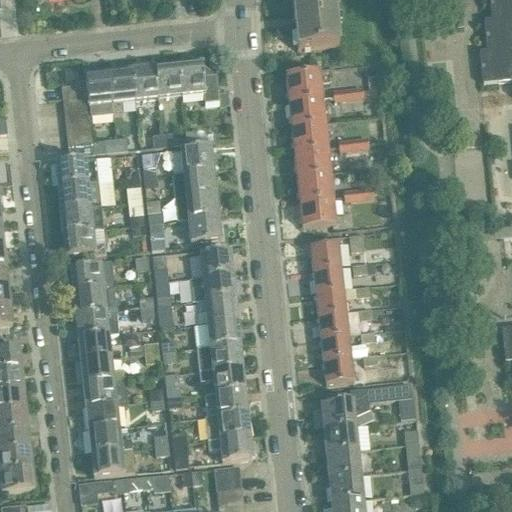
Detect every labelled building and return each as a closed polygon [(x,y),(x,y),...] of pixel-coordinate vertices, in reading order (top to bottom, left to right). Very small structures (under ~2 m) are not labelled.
[(284,0),(285,8),(290,7),(294,39),(289,40),(290,55),(295,54),(337,50),(331,0),(284,0)] [(511,0),(486,0),(489,24),(481,25),(484,55),(478,56),(481,87),(510,85),(511,100),(511,0)] [(200,68),(176,71),(179,100),(203,98),(204,107),(218,105),(218,109),(229,108),(227,95),(217,96),(215,80),(212,80),(212,77),(204,70),(201,71),(200,68)] [(138,75),(130,76),(133,105),(156,103),(152,73),(154,73),(153,69),(138,71),(138,75)] [(154,73),(152,73),(156,103),(179,100),(176,71),(154,73)] [(130,76),(106,78),(111,118),(121,117),(119,106),(133,105),(130,76)] [(283,80),(286,106),(319,102),(317,76),(283,80)] [(106,78),(83,81),(84,89),(85,101),(86,110),(88,110),(88,113),(89,121),(111,118),(106,78)] [(84,89),(63,91),(65,103),(85,101),(84,89)] [(361,92),(347,94),(348,104),(362,103),(361,92)] [(348,104),(347,94),(333,95),(334,106),(348,104)] [(85,101),(65,103),(66,115),(88,113),(88,110),(86,110),(85,101)] [(286,106),(289,131),(322,127),(319,102),(286,106)] [(88,113),(66,115),(68,127),(89,124),(89,121),(88,113)] [(89,124),(68,127),(69,138),(90,136),(89,124)] [(289,131),(291,156),(325,152),(322,127),(289,131)] [(195,148),(193,135),(184,136),(185,149),(195,148)] [(90,136),(69,138),(70,150),(91,147),(90,136)] [(170,137),(160,139),(162,152),(172,151),(170,137)] [(162,152),(160,139),(150,140),(152,153),(162,152)] [(124,142),(114,143),(116,156),(126,155),(124,142)] [(366,142),(352,144),(353,154),(367,153),(366,142)] [(116,156),(114,143),(104,144),(106,157),(116,156)] [(353,154),(352,144),(338,145),(339,156),(353,154)] [(91,147),(70,150),(71,160),(93,158),(91,147)] [(179,155),(182,178),(212,174),(209,152),(179,155)] [(291,156),(294,181),(328,177),(325,152),(291,156)] [(55,167),(57,192),(94,188),(92,163),(83,164),(55,167)] [(141,172),(142,182),(155,181),(153,171),(141,172)] [(124,174),(125,184),(137,183),(136,173),(124,174)] [(172,179),(174,202),(214,198),(212,174),(182,178),(172,179)] [(294,181),(297,206),(330,202),(328,177),(294,181)] [(155,181),(142,182),(143,192),(156,191),(155,181)] [(137,183),(125,184),(126,194),(138,193),(137,183)] [(57,192),(60,215),(97,210),(94,188),(57,192)] [(371,192),(358,194),(359,204),(373,203),(371,192)] [(359,204),(358,194),(344,195),(345,206),(359,204)] [(177,225),(187,224),(217,221),(214,198),(174,202),(177,225)] [(330,202),(297,206),(300,231),(333,228),(330,202)] [(144,205),(147,228),(160,227),(157,204),(144,205)] [(60,215),(62,238),(91,234),(100,233),(97,210),(60,215)] [(129,220),(130,230),(142,229),(141,219),(129,220)] [(217,221),(187,224),(190,250),(219,246),(217,221)] [(160,227),(147,228),(149,254),(162,253),(160,227)] [(142,229),(130,230),(131,240),(143,238),(142,229)] [(511,232),(500,233),(502,244),(511,243),(511,232)] [(91,234),(62,238),(65,261),(93,258),(94,261),(103,260),(102,248),(92,249),(91,234)] [(362,247),(348,248),(349,257),(363,256),(362,247)] [(308,251),(311,274),(338,271),(335,248),(308,251)] [(198,259),(201,282),(231,279),(228,255),(198,259)] [(150,260),(151,272),(163,271),(162,259),(150,260)] [(147,275),(146,264),(134,266),(135,277),(147,275)] [(98,269),(69,272),(72,297),(101,293),(111,292),(108,268),(98,269)] [(0,269),(0,289),(8,289),(6,269),(0,269)] [(364,269),(350,270),(351,279),(365,278),(364,269)] [(311,274),(313,297),(340,294),(338,271),(311,274)] [(196,305),(196,306),(233,302),(231,279),(201,282),(188,283),(191,306),(196,305)] [(0,289),(0,309),(10,309),(8,289),(0,289)] [(366,291),(353,293),(354,302),(367,300),(366,291)] [(101,293),(72,297),(74,320),(104,316),(114,315),(111,292),(101,293)] [(313,297),(316,319),(343,317),(340,294),(313,297)] [(154,299),(155,311),(167,309),(166,297),(154,299)] [(138,302),(139,313),(151,311),(150,300),(138,302)] [(204,315),(206,328),(236,325),(233,302),(196,306),(197,314),(199,315),(204,315)] [(0,309),(0,331),(13,331),(10,309),(0,309)] [(167,309),(155,311),(158,334),(169,332),(167,309)] [(151,311),(139,313),(140,324),(152,322),(151,311)] [(369,314),(355,315),(356,324),(370,323),(369,314)] [(104,316),(74,320),(77,343),(106,339),(104,316)] [(316,319),(318,342),(345,339),(343,317),(316,319)] [(206,328),(209,351),(238,348),(236,325),(206,328)] [(511,332),(500,334),(503,367),(511,366),(511,332)] [(371,336),(357,338),(358,347),(372,345),(371,336)] [(106,339),(77,343),(79,365),(109,362),(106,339)] [(318,342),(320,365),(348,362),(345,339),(318,342)] [(159,346),(160,356),(172,355),(171,344),(159,346)] [(143,347),(144,358),(156,357),(155,346),(143,347)] [(195,353),(198,375),(241,371),(238,348),(209,351),(195,353)] [(0,375),(22,372),(20,353),(1,355),(0,349),(0,375)] [(172,355),(160,356),(161,367),(173,366),(172,355)] [(156,357),(144,358),(145,369),(157,368),(156,357)] [(374,359),(360,361),(361,370),(375,368),(374,359)] [(109,362),(79,365),(82,388),(112,385),(124,384),(123,375),(111,376),(109,362)] [(348,362),(320,365),(323,388),(350,385),(348,362)] [(213,386),(214,397),(243,394),(241,371),(198,375),(199,387),(213,386)] [(0,395),(24,392),(22,372),(0,375),(0,395)] [(162,379),(165,402),(177,401),(174,378),(162,379)] [(112,385),(82,388),(85,411),(114,408),(126,407),(124,384),(112,385)] [(318,409),(321,434),(353,431),(352,423),(368,415),(367,408),(378,407),(408,403),(407,389),(376,392),(348,395),(349,406),(318,409)] [(0,395),(0,415),(27,412),(24,392),(0,395)] [(147,393),(149,404),(161,403),(159,392),(147,393)] [(203,399),(206,421),(246,417),(243,394),(214,397),(203,399)] [(177,401),(165,402),(166,413),(178,412),(177,401)] [(161,403),(149,404),(150,415),(162,414),(161,403)] [(114,408),(85,411),(87,435),(117,431),(114,408)] [(0,415),(0,436),(29,433),(27,412),(0,415)] [(205,421),(207,444),(248,440),(246,417),(206,421),(205,421)] [(117,431),(87,435),(90,457),(131,453),(130,444),(119,445),(117,431)] [(321,434),(324,458),(356,455),(353,431),(321,434)] [(0,436),(0,456),(31,452),(29,433),(0,436)] [(401,435),(402,450),(416,448),(415,434),(401,435)] [(169,438),(170,449),(182,447),(181,436),(169,438)] [(152,439),(154,450),(165,449),(164,438),(152,439)] [(248,440),(207,444),(208,455),(220,454),(222,467),(251,464),(248,440)] [(182,447),(170,449),(173,473),(184,471),(182,447)] [(402,450),(405,474),(419,472),(416,448),(402,450)] [(165,449),(154,450),(155,461),(167,460),(165,449)] [(0,456),(0,476),(34,472),(31,452),(0,456)] [(131,453),(90,457),(93,482),(122,478),(133,477),(131,453)] [(324,458),(326,483),(358,479),(356,455),(324,458)] [(237,471),(213,473),(215,485),(238,483),(237,471)] [(34,472),(0,476),(0,480),(2,497),(36,494),(34,472)] [(419,472),(405,474),(407,499),(421,497),(419,472)] [(200,475),(190,476),(191,490),(201,489),(200,475)] [(191,490),(190,476),(180,477),(181,491),(191,490)] [(326,483),(329,507),(361,503),(358,479),(326,483)] [(154,480),(144,481),(146,495),(156,494),(154,480)] [(134,482),(136,496),(146,495),(144,481),(134,482)] [(238,483),(215,485),(216,497),(240,494),(238,483)] [(121,484),(111,485),(111,486),(112,497),(112,498),(122,497),(121,484)] [(240,494),(216,497),(217,508),(241,506),(241,505),(240,494)] [(414,511),(420,511),(422,510),(421,498),(408,499),(408,506),(414,511)] [(361,511),(361,503),(329,507),(329,511),(361,511)]
